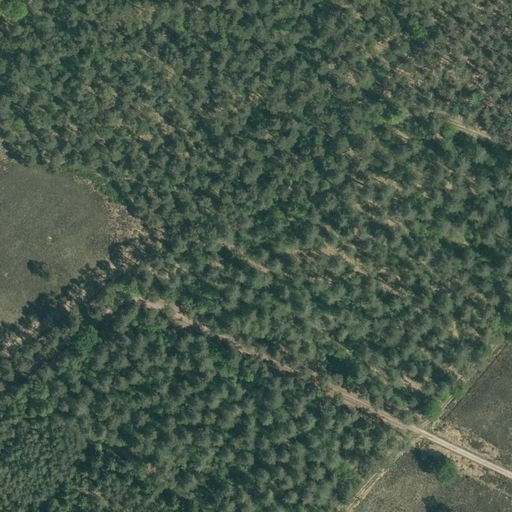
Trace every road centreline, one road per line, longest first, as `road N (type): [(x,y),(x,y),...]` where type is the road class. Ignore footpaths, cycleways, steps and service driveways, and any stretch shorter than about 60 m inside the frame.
road 1 (track): [(511,470),(136,287),(0,383)]
road 2 (track): [(511,140),(384,84),(463,0)]
road 3 (track): [(420,424),(511,316)]
